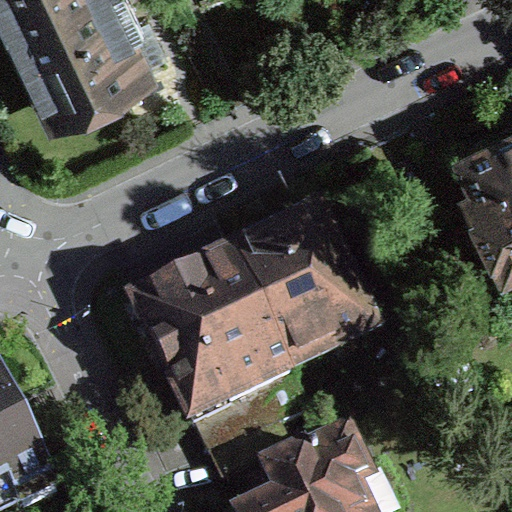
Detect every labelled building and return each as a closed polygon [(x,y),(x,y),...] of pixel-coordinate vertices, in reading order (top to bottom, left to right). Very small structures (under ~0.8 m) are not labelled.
[(0,0),(0,21),(10,22),(53,112),(147,67),(114,0),(0,0)] [(511,124),(475,142),(458,150),(474,183),(471,187),(470,190),(469,193),(469,196),(470,200),(477,216),(463,223),(473,242),(486,235),(503,269),(511,264),(511,124)] [(373,326),(320,217),(277,238),(235,258),(287,367),(373,326)] [(287,367),(235,258),(173,288),(136,306),(162,362),(194,427),(195,426),(209,454),(310,413),(287,367)] [(0,504),(52,479),(0,371),(0,504)] [(368,511),(362,499),(377,492),(347,432),(265,471),(279,498),(249,511),(368,511)]
